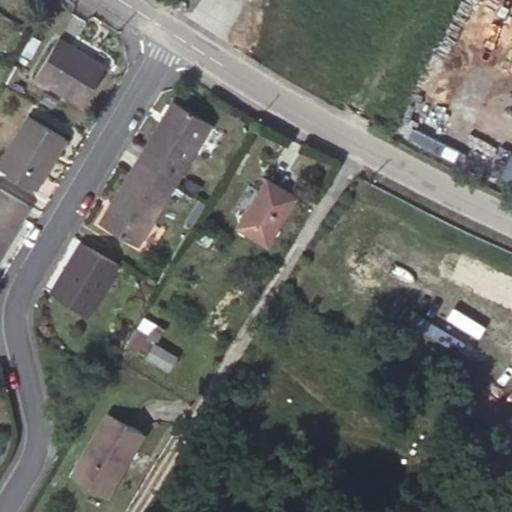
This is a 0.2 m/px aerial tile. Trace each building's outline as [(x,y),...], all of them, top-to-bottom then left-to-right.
[(58,39),(34,77),(81,105),(105,67),(58,39)] [(173,100),(137,160),(175,183),(211,123),(173,100)] [(27,116),(0,159),(0,169),(35,191),(66,140),(27,116)] [(482,169),(511,184),(511,149),(496,141),(482,169)] [(175,183),(137,160),(99,224),(137,247),(175,183)] [(266,180),(236,227),(265,246),(295,198),(266,180)] [(0,256),(29,207),(0,189),(0,256)] [(117,265),(79,243),(49,294),(87,317),(117,265)] [(143,317),(125,345),(144,357),(153,343),(161,329),(143,317)] [(153,343),(144,357),(167,371),(176,357),(153,343)] [(167,371),(144,357),(138,368),(161,381),(167,371)] [(107,414),(70,475),(105,496),(142,435),(107,414)]
